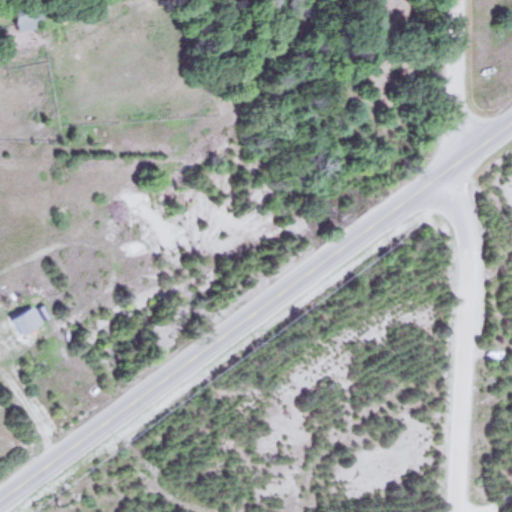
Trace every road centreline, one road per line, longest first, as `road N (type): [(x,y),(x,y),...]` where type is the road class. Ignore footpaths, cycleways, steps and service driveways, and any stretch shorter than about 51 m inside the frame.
road 1 (secondary): [(0,500),(511,120)]
road 2 (residential): [(457,511),(468,265),(455,162)]
road 3 (residential): [(455,162),(454,0)]
